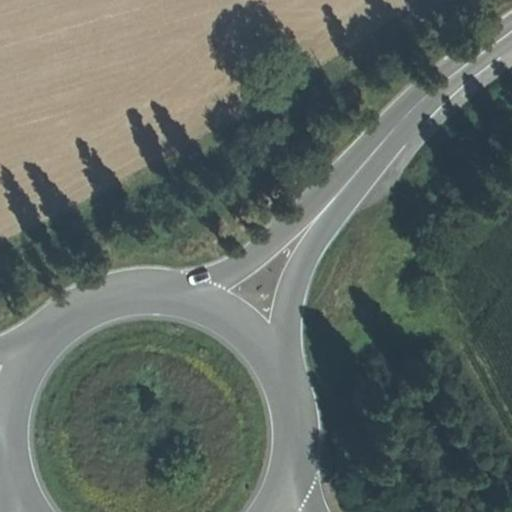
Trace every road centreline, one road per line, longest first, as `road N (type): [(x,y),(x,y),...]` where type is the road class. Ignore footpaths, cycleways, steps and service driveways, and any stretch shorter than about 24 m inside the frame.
road 1 (secondary): [(342,187),(417,104),(511,28)]
road 2 (secondary): [(289,378),(285,314),(342,187)]
road 3 (secondary): [(342,187),(267,247),(176,288)]
road 4 (secondary): [(289,378),(262,336),(223,305),(176,288)]
road 5 (secondary): [(176,288),(130,288),(85,302),(47,330)]
road 6 (secondary): [(47,330),(22,364),(7,405),(5,448)]
